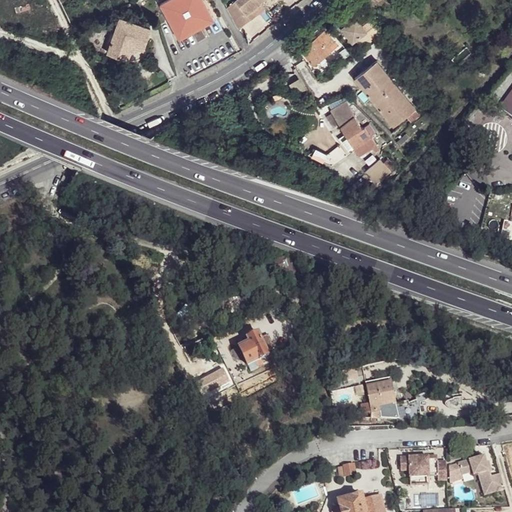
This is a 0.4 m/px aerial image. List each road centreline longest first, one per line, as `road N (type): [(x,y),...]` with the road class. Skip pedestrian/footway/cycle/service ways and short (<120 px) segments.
road 1 (motorway): [(511,284),(262,194),(0,85)]
road 2 (motorway): [(0,120),(511,316)]
road 3 (secondary): [(323,0),(240,67),(0,182)]
road 4 (track): [(54,0),(116,120),(128,124)]
